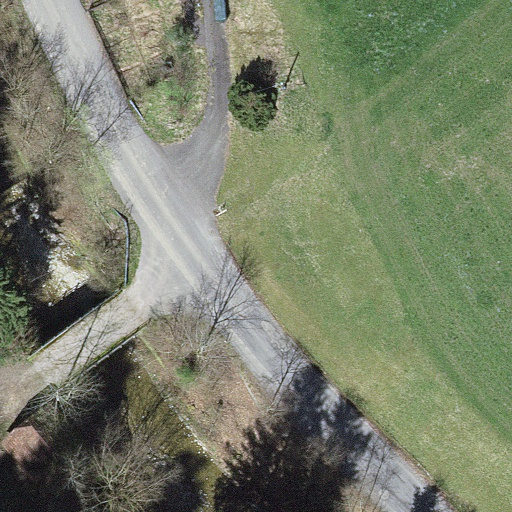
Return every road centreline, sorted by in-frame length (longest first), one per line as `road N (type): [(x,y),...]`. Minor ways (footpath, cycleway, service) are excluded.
road 1 (unclassified): [(51,0),(149,183),(259,342),(416,511)]
road 2 (track): [(202,258),(0,408)]
